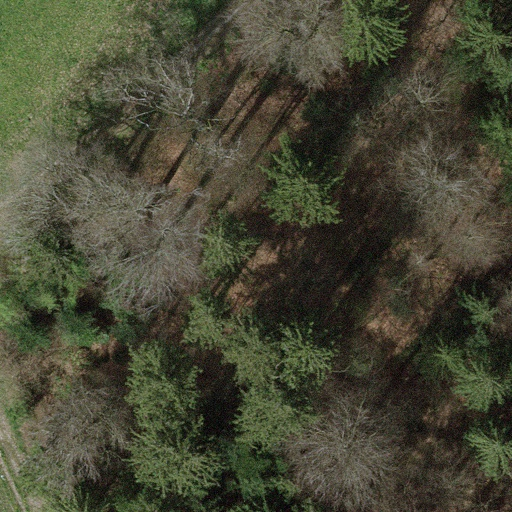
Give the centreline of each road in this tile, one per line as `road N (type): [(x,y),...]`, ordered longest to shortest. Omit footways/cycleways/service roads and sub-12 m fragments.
road 1 (track): [(0,232),(149,136),(265,0)]
road 2 (track): [(54,511),(0,400)]
